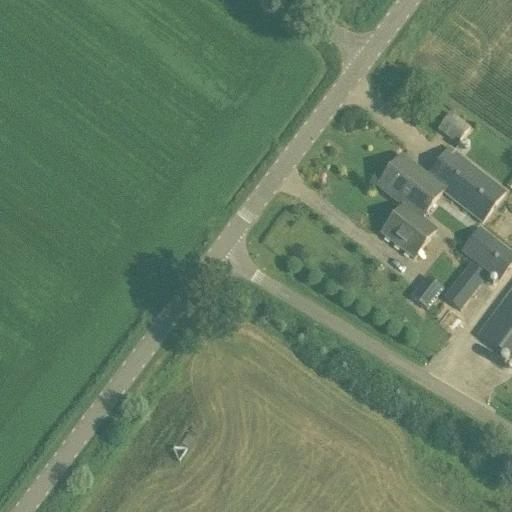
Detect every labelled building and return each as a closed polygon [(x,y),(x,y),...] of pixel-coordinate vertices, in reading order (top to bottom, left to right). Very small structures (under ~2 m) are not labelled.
[(457,147),(469,130),(450,115),(437,133),(457,147)] [(420,222),(420,221),(442,193),(482,226),(506,194),(449,148),(426,178),(401,159),(378,189),(403,208),(420,222)] [(435,232),(420,221),(420,222),(403,208),(382,236),(414,260),(435,232)] [(498,285),(511,267),(511,254),(480,229),(461,255),(498,285)] [(461,314),(472,299),(486,279),(470,265),(455,286),(444,301),(461,314)] [(410,300),(419,307),(427,313),(444,292),(427,279),(410,300)] [(511,364),(511,289),(476,338),(511,364)]
